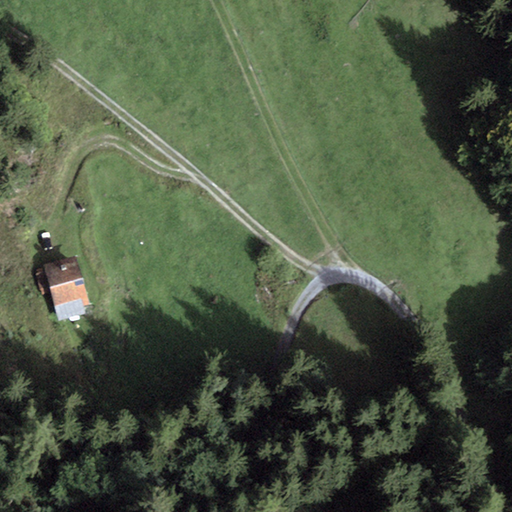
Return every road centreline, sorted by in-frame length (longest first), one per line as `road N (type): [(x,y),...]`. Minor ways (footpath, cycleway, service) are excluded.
road 1 (track): [(345,277),(299,262),(0,21)]
road 2 (track): [(216,0),(345,277)]
road 3 (track): [(511,488),(473,374),(387,294),(345,277)]
road 4 (track): [(345,277),(309,293),(282,348),(251,460),(254,511)]
